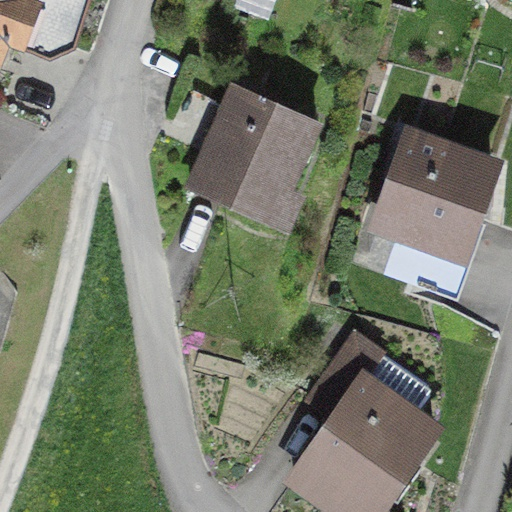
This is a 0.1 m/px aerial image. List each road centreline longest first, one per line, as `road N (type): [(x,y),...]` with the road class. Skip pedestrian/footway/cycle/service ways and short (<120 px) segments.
road 1 (residential): [(123,92),(185,475),(206,511)]
road 2 (track): [(6,511),(125,104)]
road 3 (residential): [(0,220),(72,155),(123,92)]
